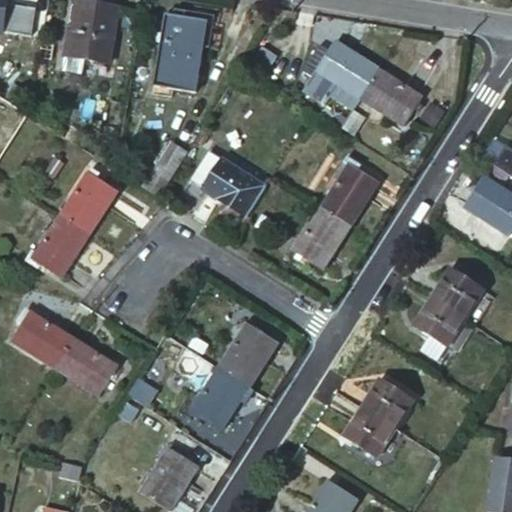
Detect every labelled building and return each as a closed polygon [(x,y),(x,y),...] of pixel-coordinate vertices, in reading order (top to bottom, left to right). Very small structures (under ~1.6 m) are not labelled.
[(36,35),(43,5),(21,0),(0,0),(0,27),(11,30),(11,29),(36,35)] [(121,6),(88,0),(79,0),(75,32),(70,31),(66,54),(63,69),(83,72),(85,57),(111,62),(121,6)] [(176,16),(167,14),(155,84),(196,92),(209,21),(188,18),(189,12),(177,11),(176,16)] [(354,110),(360,100),(380,69),(336,42),(317,72),(305,91),(325,104),(331,96),(354,110)] [(360,100),(404,128),(424,97),(380,69),(360,100)] [(423,124),(436,132),(446,116),(434,108),(423,124)] [(161,197),(189,151),(173,141),(144,186),(161,197)] [(511,175),(511,148),(496,141),(486,162),(511,175)] [(206,188),(224,161),(217,156),(211,153),(193,179),(206,188)] [(248,217),(266,187),(224,161),(206,188),(205,190),(248,217)] [(352,161),(323,207),(353,226),(379,184),(364,175),(367,170),(352,161)] [(89,171),(61,215),(90,234),(119,190),(89,171)] [(479,187),(486,176),(482,173),(475,184),(479,187)] [(511,230),(511,192),(486,176),(479,187),(466,205),(510,233),(511,230)] [(323,207),(296,249),(326,268),(353,226),(323,207)] [(61,215),(33,259),(63,277),(90,234),(61,215)] [(466,317),(485,287),(451,266),(433,296),(466,317)] [(448,345),(466,317),(433,296),(415,324),(432,335),(423,349),(439,359),(448,345)] [(74,339),(30,311),(12,341),(56,369),(72,342),(74,339)] [(251,385),(279,343),(247,324),(220,366),(251,385)] [(118,366),(74,339),(72,342),(56,369),(99,395),(118,366)] [(224,428),(251,385),(220,366),(193,409),(224,428)] [(380,379),(363,406),(396,426),(414,399),(380,379)] [(363,406),(346,433),(379,453),(396,426),(363,406)] [(198,466),(169,447),(142,490),(170,508),(198,466)] [(511,511),(511,463),(510,463),(511,460),(496,458),(487,511),(488,511),(511,511)] [(350,511),(359,499),(329,480),(309,511),(350,511)]
